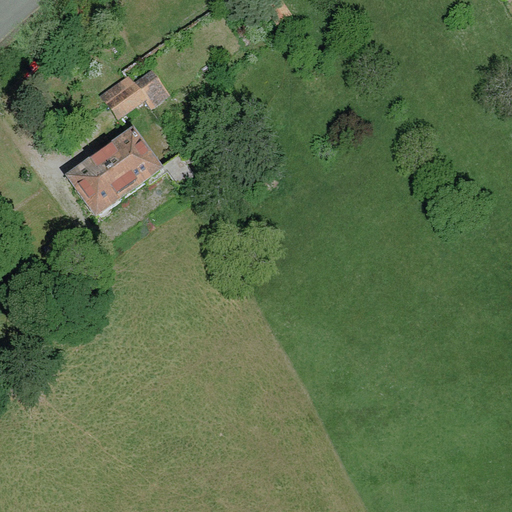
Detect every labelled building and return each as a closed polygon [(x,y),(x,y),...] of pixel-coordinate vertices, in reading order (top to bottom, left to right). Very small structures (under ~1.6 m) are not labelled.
[(278,0),(267,7),(276,19),(287,11),(279,0),(278,0)] [(287,11),(276,19),(281,26),(291,18),(287,11)] [(120,120),(145,103),(158,94),(148,80),(136,89),(131,81),(105,99),(120,120)] [(158,94),(145,103),(151,111),(164,102),(158,94)] [(133,141),(73,185),(98,220),(99,220),(160,177),(133,141)] [(181,160),(170,168),(185,189),(196,181),(196,180),(181,160)]
